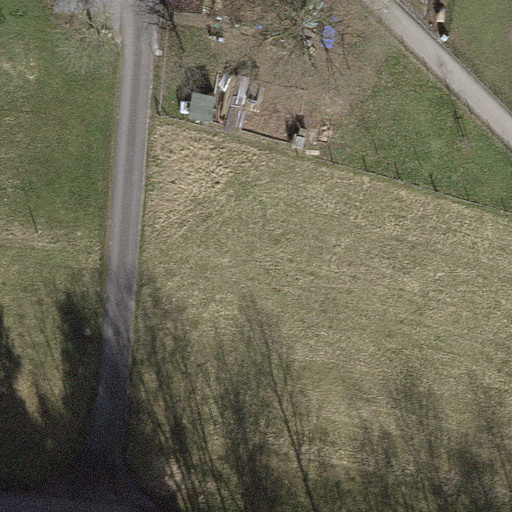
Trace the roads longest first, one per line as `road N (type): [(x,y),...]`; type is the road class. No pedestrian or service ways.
road 1 (track): [(141,0),(100,511)]
road 2 (track): [(378,0),(511,133)]
